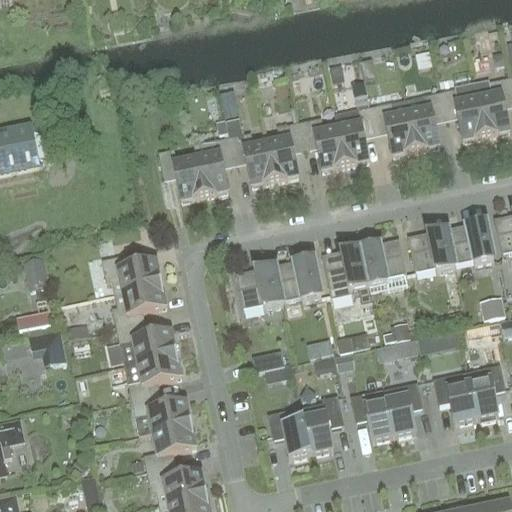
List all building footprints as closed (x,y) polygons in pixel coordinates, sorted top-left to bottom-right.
[(0,0),(0,8),(12,6),(10,0),(0,0)] [(505,68),(502,56),(492,58),(495,71),(505,68)] [(503,109),(511,106),(511,91),(510,83),(488,88),(491,101),(478,103),(486,143),(498,140),(510,138),(503,109)] [(486,143),(478,103),(458,108),(456,94),(440,98),(444,121),(456,119),(463,148),(474,145),(486,143)] [(376,136),(370,113),(367,96),(358,98),(362,115),(347,118),(348,123),(335,125),(345,173),(357,171),(369,168),(362,139),(376,136)] [(433,124),(444,121),(440,98),(424,101),(424,104),(405,108),(416,158),(428,156),(428,155),(439,153),(433,124)] [(404,160),(416,158),(405,108),(392,110),(392,108),(370,113),(376,136),(386,134),(392,163),(404,160)] [(225,126),(229,143),(242,140),(239,123),(225,126)] [(345,173),(335,125),(322,128),(321,123),(299,128),(304,151),(316,149),(322,178),(345,173)] [(292,154),(304,151),(299,128),(277,133),(278,138),(265,140),(266,149),(275,188),(298,183),(292,154)] [(0,180),(40,172),(31,131),(0,137),(0,180)] [(275,188),(266,149),(254,151),(251,138),(242,140),(229,143),(233,166),(245,164),(251,193),(275,188)] [(222,169),(233,166),(229,143),(193,151),(196,163),(204,203),(228,198),(222,169)] [(204,203),(196,163),(177,168),(174,155),(158,158),(163,181),(175,179),(181,208),(204,203)] [(511,221),(494,225),(501,260),(511,257),(511,221)] [(446,238),(454,270),(473,266),(474,270),(493,266),(485,229),(473,232),(473,230),(446,236),(446,238)] [(454,270),(446,238),(435,240),(435,238),(408,244),(415,278),(435,274),(436,278),(455,274),(454,270)] [(369,293),(387,289),(386,284),(406,280),(399,245),(372,251),(372,254),(361,256),(369,293)] [(353,300),(352,296),(358,295),(361,311),(372,308),(369,293),(361,256),(349,258),(349,256),(322,262),(329,297),(331,305),(353,300)] [(114,300),(162,290),(159,278),(156,266),(127,273),(125,261),(101,266),(106,288),(111,287),(114,300)] [(50,292),(44,262),(24,266),(30,296),(50,292)] [(274,274),(282,307),(301,302),(302,307),(321,303),(313,266),(301,269),(301,266),(273,272),(274,274)] [(263,277),(263,274),(235,280),(243,315),(263,311),(264,315),(283,311),(282,307),(274,274),(263,277)] [(116,336),(140,331),(137,320),(167,313),(164,302),(162,290),(114,300),(116,313),(112,314),(116,336)] [(507,321),(503,301),(479,306),(482,317),(471,319),(473,328),(507,321)] [(53,315),(41,317),(43,330),(55,328),(53,315)] [(486,343),(500,340),(497,328),(483,330),(486,343)] [(142,343),(140,331),(116,336),(124,372),(177,360),(174,348),(172,337),(142,343)] [(29,343),(32,359),(33,363),(44,361),(47,372),(67,368),(60,337),(29,343)] [(330,345),(307,350),(310,365),(333,359),(330,345)] [(415,346),(396,350),(399,364),(418,360),(415,346)] [(255,378),(284,372),(281,357),(252,364),(255,378)] [(335,363),(338,378),(355,375),(352,359),(335,363)] [(131,407),(155,402),(152,390),(182,384),(179,372),(177,360),(124,372),(131,407)] [(466,379),(476,426),(481,425),(481,427),(495,425),(494,422),(498,421),(494,400),(506,397),(500,372),(466,379)] [(455,430),(476,426),(466,379),(433,386),(438,412),(450,409),(455,430)] [(418,389),(383,397),(393,443),(416,439),(411,418),(423,415),(418,389)] [(372,448),(393,443),(383,397),(350,403),(356,429),(367,427),(372,448)] [(152,439),(192,431),(189,419),(187,407),(157,413),(155,402),(131,407),(136,429),(149,426),(152,439)] [(300,415),(311,461),(333,456),(329,435),(344,432),(338,403),(322,406),(323,410),(300,415)] [(288,466),(311,461),(300,415),(268,421),(273,447),(285,445),(289,465),(288,465),(288,466)] [(0,430),(0,481),(6,480),(3,465),(12,463),(8,444),(23,441),(20,426),(0,430)] [(146,477),(170,472),(167,460),(197,454),(194,443),(192,431),(152,439),(156,458),(143,461),(146,477)] [(159,511),(207,501),(204,489),(202,478),(172,484),(170,472),(146,477),(151,499),(156,498),(159,511)] [(87,511),(101,511),(98,496),(95,483),(91,484),(81,486),(87,511)] [(209,511),(207,501),(159,511),(158,511),(209,511)] [(0,511),(16,511),(15,502),(0,505),(0,511)]
